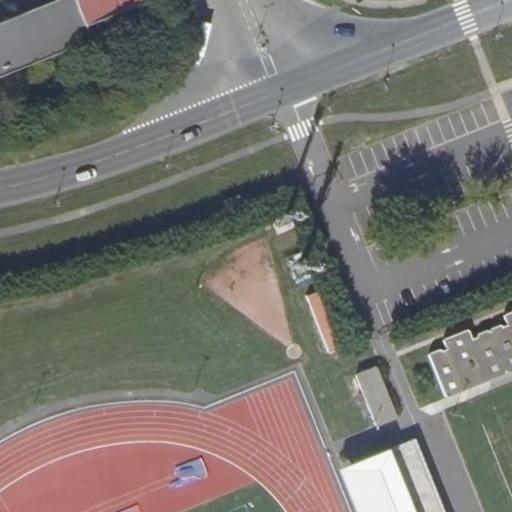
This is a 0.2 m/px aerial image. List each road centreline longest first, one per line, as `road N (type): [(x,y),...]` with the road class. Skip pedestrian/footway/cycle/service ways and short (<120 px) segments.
road 1 (tertiary): [(0,188),(69,171),(260,99)]
road 2 (tertiary): [(298,84),(511,0)]
